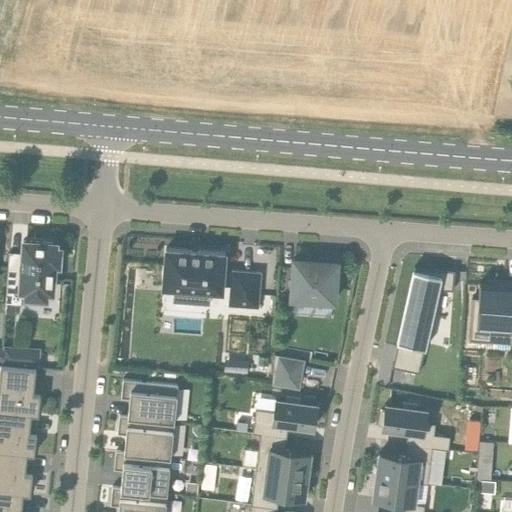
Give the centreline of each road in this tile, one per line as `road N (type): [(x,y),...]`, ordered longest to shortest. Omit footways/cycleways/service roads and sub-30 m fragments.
road 1 (secondary): [(108,127),(511,162)]
road 2 (residential): [(100,209),(70,511)]
road 3 (residential): [(100,209),(384,231)]
road 4 (residential): [(333,511),(384,231)]
road 5 (residential): [(384,231),(511,239)]
